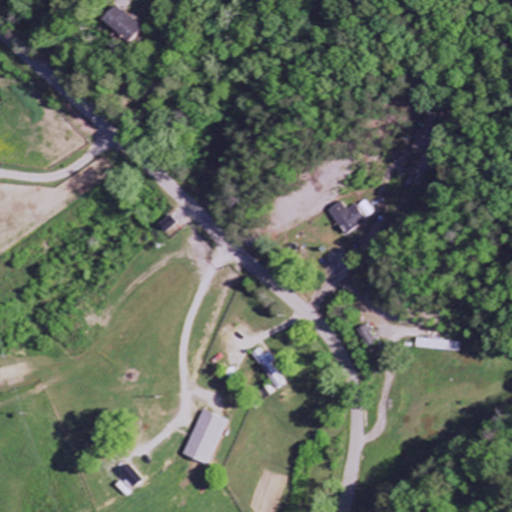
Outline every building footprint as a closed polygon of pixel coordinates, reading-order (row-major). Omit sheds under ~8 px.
[(139,45),(152,29),(127,7),(113,22),(139,45)] [(375,218),(365,201),(348,212),(342,202),(330,210),(346,236),(375,218)] [(462,353),(463,344),(419,339),(418,349),(462,353)] [(265,356),(262,350),(255,353),(276,391),(285,386),(273,365),(277,362),(272,353),(265,356)] [(209,468),(229,423),(203,411),(183,456),(209,468)]
